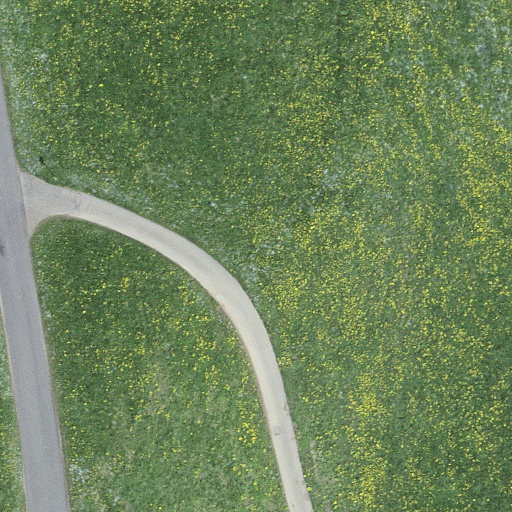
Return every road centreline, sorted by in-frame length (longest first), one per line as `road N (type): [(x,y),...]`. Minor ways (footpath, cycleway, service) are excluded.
road 1 (track): [(303,511),(270,367),(216,277),(140,226),(94,208),(4,201)]
road 2 (track): [(46,511),(0,172)]
